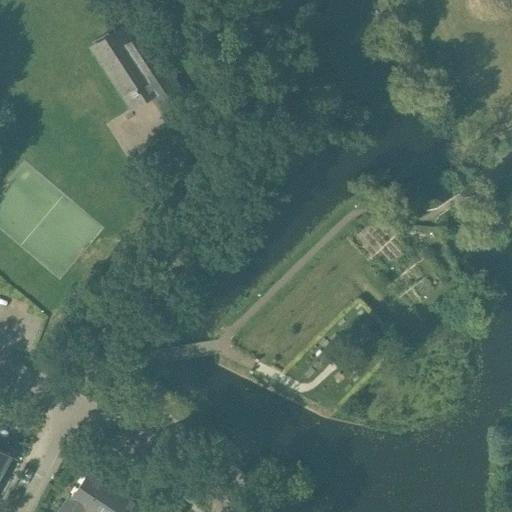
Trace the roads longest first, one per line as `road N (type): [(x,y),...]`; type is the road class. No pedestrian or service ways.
road 1 (residential): [(225,511),(120,423),(77,404)]
road 2 (residential): [(17,511),(77,404)]
